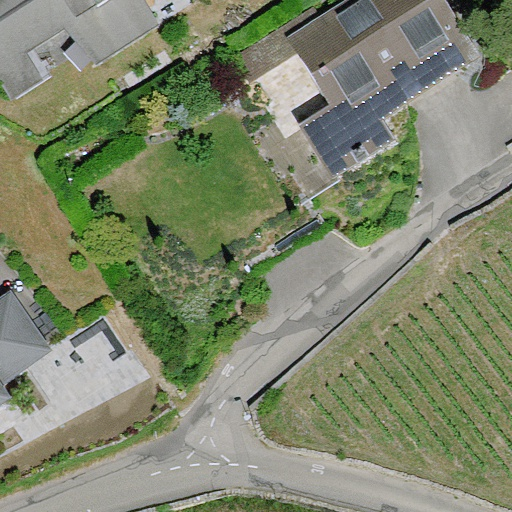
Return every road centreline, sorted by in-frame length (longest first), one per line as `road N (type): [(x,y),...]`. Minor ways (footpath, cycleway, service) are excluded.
road 1 (residential): [(211,465),(218,429),(239,392),(418,227),(511,164)]
road 2 (residential): [(427,511),(211,465)]
road 3 (residential): [(211,465),(64,511)]
